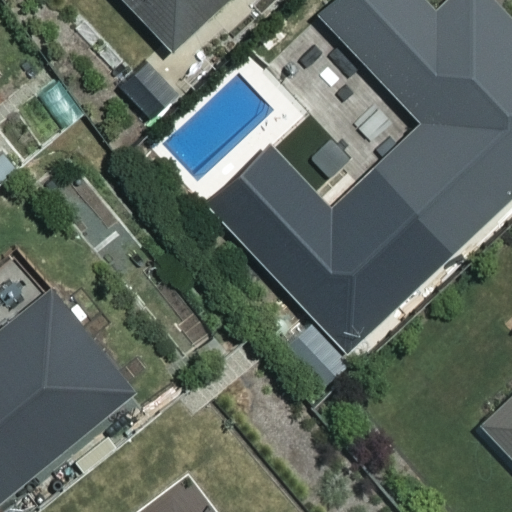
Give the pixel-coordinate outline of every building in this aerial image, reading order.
[(120,0),(171,54),(228,0),(120,0)] [(435,0),(429,7),(422,0),(335,0),(318,18),(421,121),(329,213),(405,290),(511,182),(511,0),(502,0),(500,3),(496,0),(435,0)] [(0,495),(137,386),(52,281),(0,322),(0,495)] [(390,334),(364,305),(324,340),(350,370),(390,334)] [(511,389),(476,425),(511,460),(511,389)]
